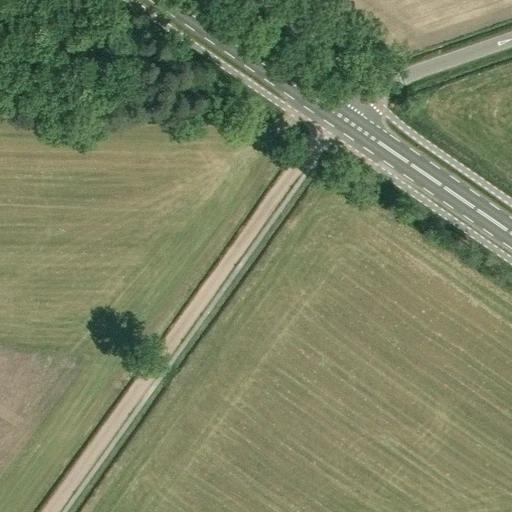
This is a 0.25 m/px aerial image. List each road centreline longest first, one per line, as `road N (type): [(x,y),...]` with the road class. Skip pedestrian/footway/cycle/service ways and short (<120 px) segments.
road 1 (track): [(325,137),(53,511)]
road 2 (secondary): [(344,119),(169,0)]
road 3 (secondary): [(511,235),(344,119)]
road 4 (unclassified): [(344,119),(400,77),(511,39)]
